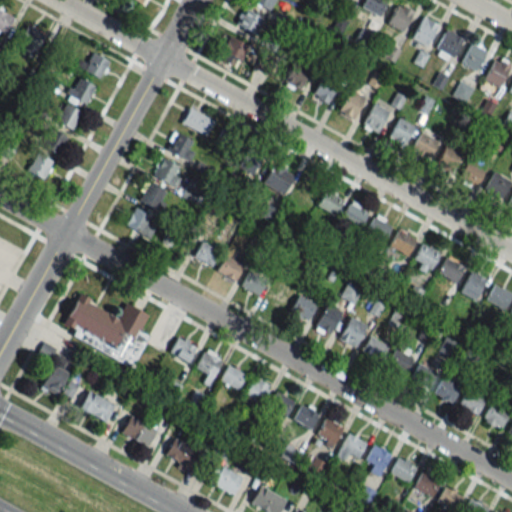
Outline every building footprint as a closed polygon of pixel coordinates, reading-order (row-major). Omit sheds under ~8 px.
[(274,0),(250,0),(249,2),(270,10),(274,0)] [(375,16),(386,0),(362,0),(359,5),(375,16)] [(400,31),(411,10),(397,2),(386,23),(400,31)] [(262,19),(242,7),(233,23),(253,34),(262,19)] [(13,17),(0,10),(0,32),(4,35),(13,17)] [(425,47),(437,24),(421,16),(409,39),(425,47)] [(13,47),(33,58),(47,34),(28,22),(13,47)] [(461,38),(444,29),(432,52),(449,61),(461,38)] [(239,62),(248,46),(228,35),(219,51),(239,62)] [(485,50),(470,42),(459,62),(474,70),(485,50)] [(76,67),(100,78),(108,61),(91,52),(86,63),(79,60),(76,67)] [(510,64),(496,56),(482,79),(496,87),(510,64)] [(65,94),(85,104),(94,85),(74,75),(65,94)] [(325,104),(334,87),(323,81),(314,98),(325,104)] [(351,119),(363,97),(349,89),(337,111),(351,119)] [(79,109),(53,99),(50,106),(59,109),(54,122),(72,129),(79,109)] [(375,134),(387,111),(373,103),(361,126),(375,134)] [(179,122),(204,135),(212,119),(188,107),(179,122)] [(387,138),(402,145),(412,125),(397,117),(387,138)] [(40,145),(55,155),(66,137),(51,128),(40,145)] [(197,144),(174,131),(163,148),(186,162),(197,144)] [(436,141),(420,131),(410,148),(426,158),(436,141)] [(435,163),(451,171),(460,153),(444,144),(435,163)] [(250,175),(260,157),(239,146),(229,164),(250,175)] [(25,170),(42,179),(52,162),(35,152),(25,170)] [(175,183),(178,163),(155,160),(153,180),(175,183)] [(482,171),(466,162),(456,179),(473,188),(482,171)] [(283,194),(292,172),(270,163),(261,184),(283,194)] [(499,199),(509,181),(492,171),(482,190),(499,199)] [(289,195),(304,204),(314,186),(298,178),(289,195)] [(158,211),(168,192),(146,181),(136,200),(158,211)] [(342,199),(323,188),(314,205),(333,215),(342,199)] [(368,210),(350,200),(340,218),(359,228),(368,210)] [(271,223),(278,210),(265,203),(257,216),(271,223)] [(157,220),(134,206),(123,224),(147,238),(157,220)] [(363,233),(380,243),(391,224),(374,214),(363,233)] [(401,263),(414,237),(396,228),(383,254),(401,263)] [(210,266),(218,250),(200,241),(191,257),(210,266)] [(409,264),(427,273),(438,251),(420,243),(409,264)] [(214,272),(234,283),(243,266),(223,255),(214,272)] [(436,274),(454,282),(462,265),(444,257),(436,274)] [(239,286),(258,296),(267,278),(248,268),(239,286)] [(458,291),(473,300),(485,279),(470,270),(458,291)] [(293,291),(274,279),(263,297),(282,309),(293,291)] [(359,289),(345,282),(338,298),(352,304),(359,289)] [(484,300),(502,309),(510,292),(492,284),(484,300)] [(305,321),(315,304),(297,293),(287,310),(305,321)] [(147,314),(124,303),(117,316),(76,295),(62,323),(74,329),(70,336),(131,366),(146,336),(138,332),(147,314)] [(328,335),(339,310),(324,303),(313,328),(328,335)] [(385,323),(399,331),(408,315),(393,307),(385,323)] [(336,338),(352,348),(365,325),(349,315),(336,338)] [(189,362),(196,344),(175,335),(168,354),(189,362)] [(360,351),(378,361),(387,346),(369,336),(360,351)] [(412,352),(394,345),(386,367),(403,374),(412,352)] [(193,367),(204,372),(199,381),(207,385),(222,358),(204,348),(193,367)] [(66,359),(55,354),(39,388),(56,396),(67,371),(61,368),(66,359)] [(217,380),(236,391),(246,374),(227,363),(217,380)] [(425,391),(435,373),(418,363),(407,380),(425,391)] [(270,386),(251,376),(237,401),(255,411),(270,386)] [(450,380),(442,376),(432,394),(450,404),(462,383),(452,377),(450,380)] [(474,415),(483,399),(466,389),(457,405),(474,415)] [(104,422),(113,405),(87,390),(77,407),(104,422)] [(283,417),(293,401),(275,391),(265,407),(283,417)] [(499,428),(508,410),(490,401),(481,419),(499,428)] [(291,419),(309,430),(318,412),(300,402),(291,419)] [(119,433),(146,446),(156,426),(129,413),(119,433)] [(329,447),(341,427),(324,417),(312,437),(329,447)] [(343,460),(346,453),(357,457),(364,440),(345,432),(335,456),(343,460)] [(199,451),(172,437),(161,459),(188,473),(199,451)] [(279,455),(293,464),(301,452),(286,443),(279,455)] [(361,467),(377,475),(389,453),(372,444),(361,467)] [(388,473),(405,483),(415,465),(397,456),(388,473)] [(205,482),(232,495),(241,477),(214,464),(205,482)] [(428,498),(438,480),(420,470),(405,499),(415,504),(421,493),(428,498)] [(278,511),(285,500),(258,485),(248,503),(264,511),(278,511)] [(434,502),(451,511),(461,494),(444,485),(434,502)] [(462,511),(483,511),(486,507),(468,499),(462,511)]
